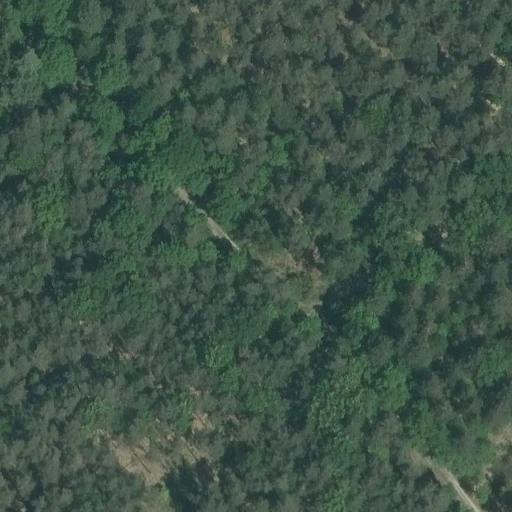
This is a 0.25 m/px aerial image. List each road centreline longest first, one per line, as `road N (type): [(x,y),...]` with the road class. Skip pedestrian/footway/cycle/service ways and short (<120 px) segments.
road 1 (track): [(0,20),(293,312)]
road 2 (track): [(293,312),(444,511)]
road 3 (track): [(511,193),(293,312)]
